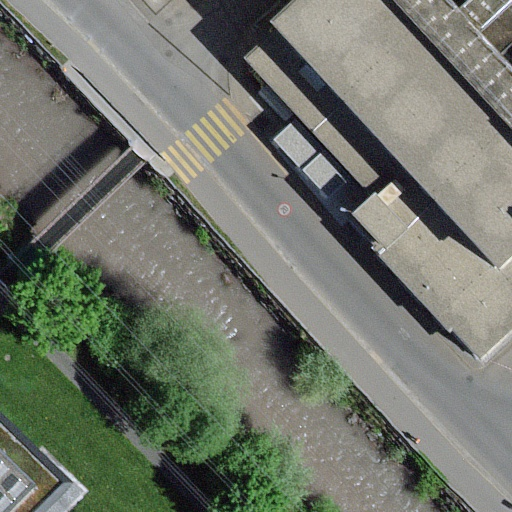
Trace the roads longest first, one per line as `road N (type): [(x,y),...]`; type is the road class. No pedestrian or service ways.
road 1 (residential): [(85,0),(511,450)]
road 2 (unknown): [(284,0),(180,96)]
